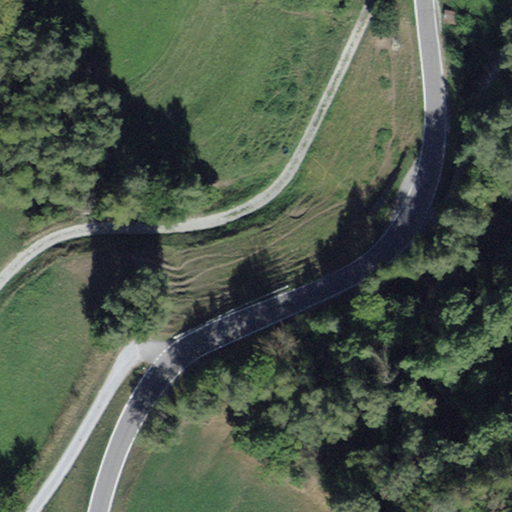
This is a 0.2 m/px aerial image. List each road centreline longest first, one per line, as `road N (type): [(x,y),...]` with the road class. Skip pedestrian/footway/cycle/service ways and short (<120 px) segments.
road 1 (tertiary): [(426,0),(435,120),(430,172),(411,223),(349,274),(209,328),(169,356),(112,454),(99,511)]
road 2 (track): [(374,0),(293,166),(255,203),(195,227),(81,231),(28,250),(0,281)]
road 3 (track): [(169,356),(128,357),(26,511)]
road 4 (track): [(511,32),(446,200),(411,223)]
